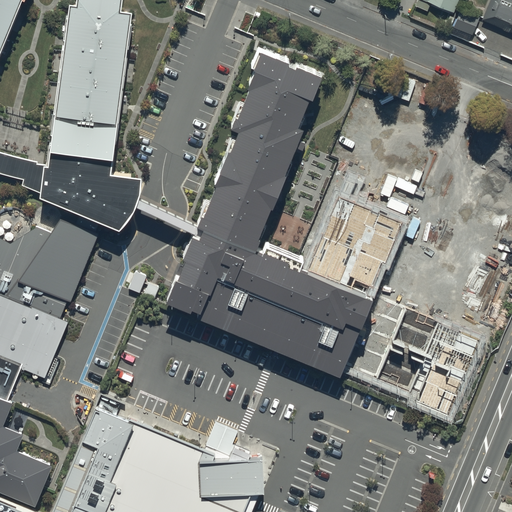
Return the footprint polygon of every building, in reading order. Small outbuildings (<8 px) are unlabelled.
[(0,0),(0,52),(22,0),(24,1),(24,0),(0,0)] [(76,0),(75,5),(69,5),(48,165),(48,166),(44,166),(40,193),(40,198),(119,230),(124,225),(127,220),(131,215),(132,214),(133,211),(137,202),(139,195),(140,187),(140,179),(139,179),(110,175),(131,13),(120,12),(121,0),(76,0)] [(458,0),(417,0),(415,6),(427,11),(430,3),(453,13),(458,0)] [(511,0),(489,0),(481,20),(511,32),(511,0)] [(471,36),(479,17),(460,10),(453,28),(471,36)] [(310,46),(290,38),(286,47),(306,55),(310,46)] [(323,83),(266,60),(253,92),(256,94),(241,131),(246,133),(203,231),(200,240),(189,264),(174,300),(342,368),(370,300),(258,252),(301,147),(305,136),(299,133),(312,101),(315,103),(323,83)] [(0,173),(6,175),(15,178),(24,180),(22,186),(40,193),(44,166),(48,166),(48,165),(37,164),(37,162),(28,160),(20,158),(13,156),(4,154),(0,152),(0,173)] [(12,247),(0,240),(0,294),(60,319),(96,237),(62,224),(53,238),(37,230),(12,247)] [(0,294),(0,355),(21,364),(19,368),(44,378),(57,346),(67,322),(60,319),(0,294)] [(0,478),(32,492),(46,457),(11,443),(18,425),(0,417),(0,414),(6,401),(7,397),(0,393),(0,478)] [(130,420),(96,406),(79,446),(51,511),(32,511),(0,498),(0,511),(242,511),(250,491),(256,491),(264,491),(263,458),(248,459),(251,451),(242,448),(234,445),(228,460),(211,461),(214,453),(130,419),(130,420)]
